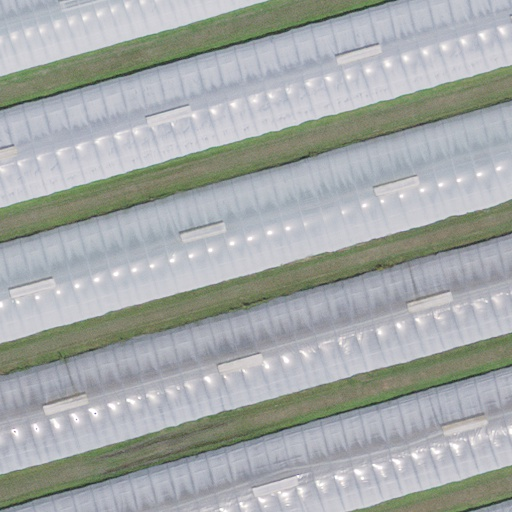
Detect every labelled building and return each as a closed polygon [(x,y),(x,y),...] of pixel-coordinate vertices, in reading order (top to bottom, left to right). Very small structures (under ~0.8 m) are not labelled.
[(511,0),(406,0),(0,114),(0,209),(511,65),(511,0)] [(0,0),(0,75),(267,0),(0,0)] [(511,102),(0,246),(0,340),(511,196),(511,102)] [(511,238),(0,382),(0,476),(511,332),(511,238)] [(511,369),(3,511),(341,511),(511,464),(511,369)] [(511,511),(511,502),(476,511),(511,511)]
